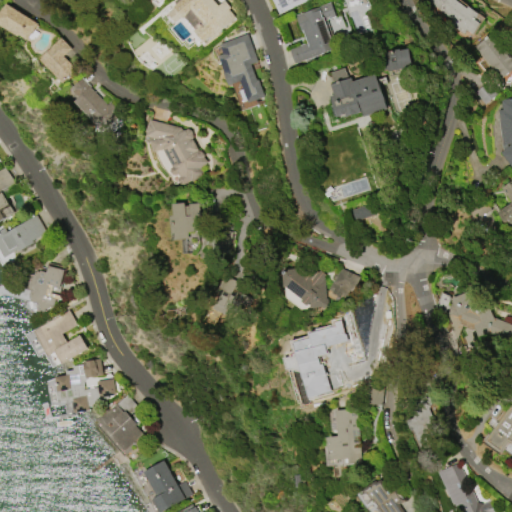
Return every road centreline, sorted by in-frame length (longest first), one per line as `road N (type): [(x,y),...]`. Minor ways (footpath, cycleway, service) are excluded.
road 1 (residential): [(401,0),(443,53),(456,85),(415,261),(451,429),(493,478),(511,482)]
road 2 (residential): [(0,124),(86,257),(118,346),(230,511)]
road 3 (residential): [(31,0),(98,78),(218,126),(241,197),(277,229),(340,250)]
road 4 (residential): [(254,0),(272,42),(294,169),(314,221),(340,250),(415,261)]
road 5 (residential): [(415,261),(397,290),(399,377),(430,511)]
